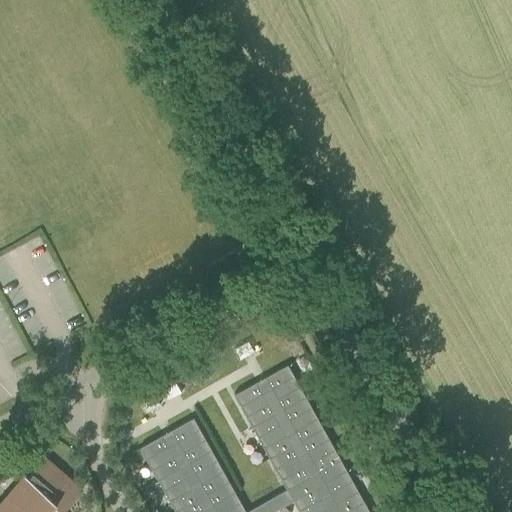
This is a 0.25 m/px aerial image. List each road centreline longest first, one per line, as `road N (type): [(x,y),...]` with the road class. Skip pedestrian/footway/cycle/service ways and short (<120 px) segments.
road 1 (unclassified): [(458,511),(305,247)]
road 2 (unclassified): [(305,247),(168,0)]
road 3 (residential): [(105,358),(305,247)]
road 4 (residential): [(105,358),(95,450),(123,511)]
road 5 (residential): [(68,380),(60,334),(16,251)]
